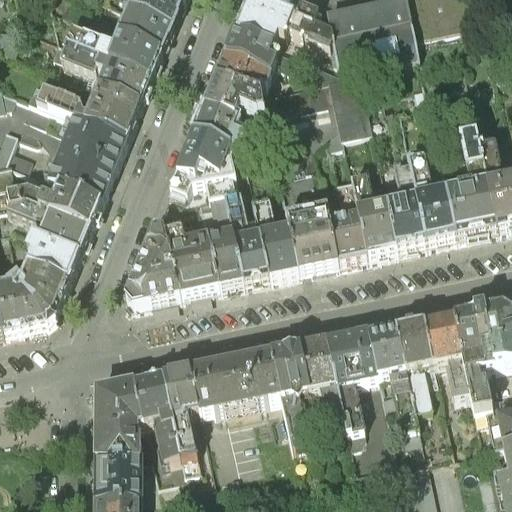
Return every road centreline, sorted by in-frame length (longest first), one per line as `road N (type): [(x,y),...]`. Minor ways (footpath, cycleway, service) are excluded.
road 1 (residential): [(75,378),(511,286)]
road 2 (residential): [(75,378),(222,0)]
road 3 (residential): [(75,378),(67,511)]
